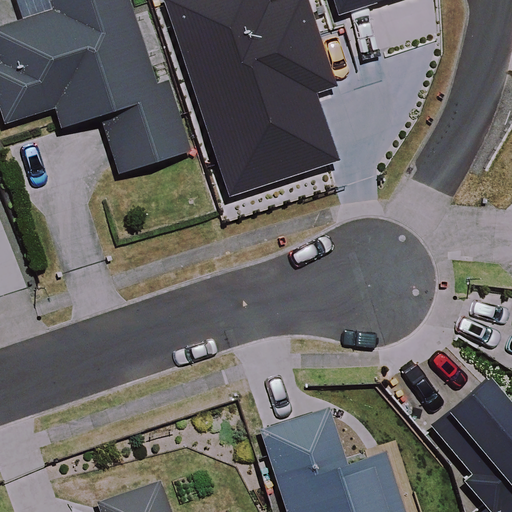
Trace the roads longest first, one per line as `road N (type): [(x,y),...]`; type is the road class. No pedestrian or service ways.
road 1 (residential): [(368,275),(0,382)]
road 2 (residential): [(489,0),(486,43),(448,165),(368,275)]
